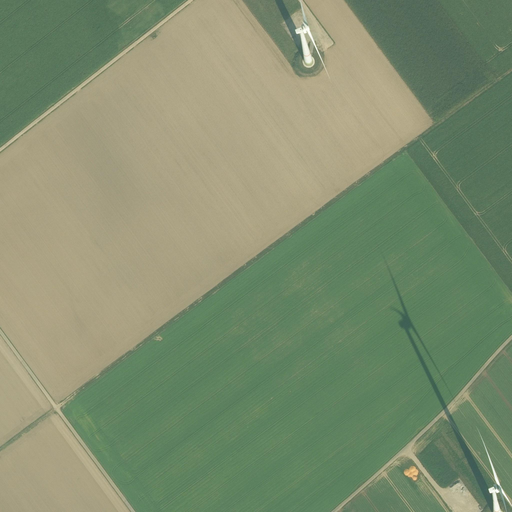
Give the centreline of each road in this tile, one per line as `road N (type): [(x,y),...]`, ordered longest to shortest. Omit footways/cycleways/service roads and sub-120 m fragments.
road 1 (track): [(0,450),(511,71)]
road 2 (unclassified): [(336,511),(511,340)]
road 3 (track): [(0,151),(191,0)]
road 4 (track): [(0,332),(132,511)]
